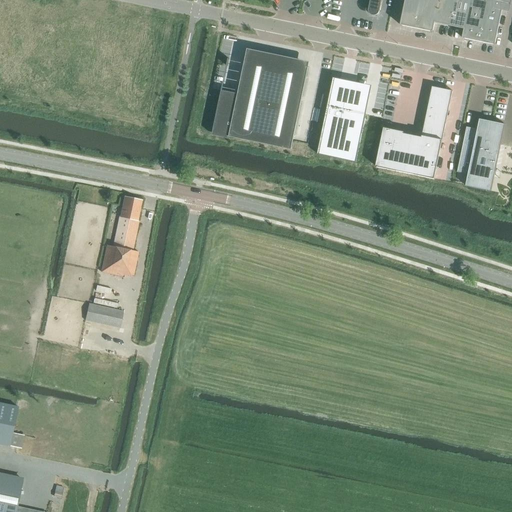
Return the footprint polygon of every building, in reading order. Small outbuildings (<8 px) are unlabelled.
[(370,0),(369,9),(369,11),(369,13),(370,14),(372,16),(374,16),(376,16),(378,15),(379,13),(380,11),(381,0),(370,0)] [(405,0),(400,25),(433,32),(435,23),(465,29),(463,38),(495,45),(504,0),(405,0)] [(213,134),(212,135),(228,138),(228,137),(292,150),(309,67),(246,54),(238,94),(237,98),(221,95),(213,133),(213,134)] [(333,80),(317,155),(356,163),(366,115),(361,114),(367,87),(333,80)] [(384,128),(376,167),(435,179),(453,91),(433,87),(422,137),(404,133),(404,132),(384,128)] [(467,127),(457,172),(468,174),(466,186),(467,186),(468,183),(491,188),(490,191),(491,191),(505,125),(504,124),(504,125),(481,121),(481,119),(480,119),(478,129),(467,127)] [(113,247),(132,251),(139,221),(138,221),(142,201),(124,197),(120,217),(119,217),(113,247)] [(100,273),(123,278),(123,275),(131,277),(131,276),(134,277),(139,253),(106,246),(100,273)] [(60,282),(64,283),(72,284),(74,276),(61,274),(60,282)] [(96,286),(95,292),(113,296),(114,290),(96,286)] [(102,325),(111,327),(119,329),(123,312),(88,304),(85,321),(102,325)] [(0,403),(0,444),(9,446),(21,448),(24,436),(12,433),(13,431),(18,407),(0,403)] [(18,511),(25,480),(0,474),(0,511),(18,511)] [(63,488),(56,486),(54,497),(61,499),(63,488)]
